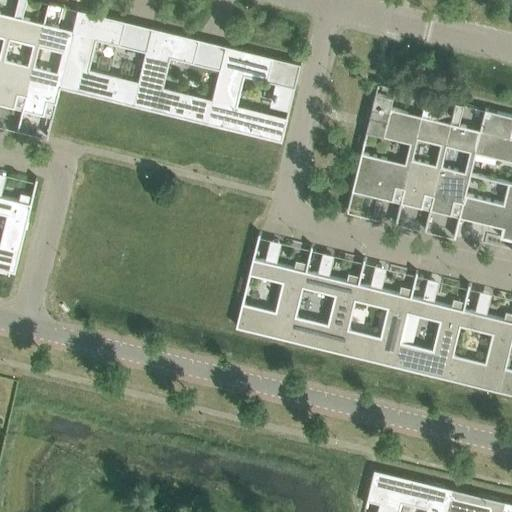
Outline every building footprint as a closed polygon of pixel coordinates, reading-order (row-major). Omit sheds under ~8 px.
[(29,62),(5,56),(0,75),(0,102),(14,106),(18,92),(26,94),(34,63),(39,43),(44,21),(43,21),(22,16),(26,0),(17,0),(14,14),(15,14),(10,36),(34,42),(29,62)] [(58,69),(34,63),(26,94),(22,108),(24,108),(43,113),(47,99),(55,101),(56,101),(60,85),(59,85),(73,28),(52,23),(56,4),(49,2),(48,2),(43,21),(44,21),(39,43),(63,49),(58,69)] [(59,85),(60,85),(133,103),(139,79),(138,79),(89,67),(97,38),(120,43),(126,19),(124,19),(78,8),(78,7),(73,28),(59,85)] [(0,33),(5,35),(0,55),(0,54),(0,75),(5,56),(10,36),(15,14),(14,14),(0,10),(0,33)] [(152,26),(138,79),(139,79),(133,103),(207,121),(213,97),(212,97),(163,85),(170,56),(194,61),(200,37),(198,37),(153,26),(152,26)] [(225,43),(212,97),(213,97),(207,121),(282,140),(287,116),(286,115),(237,103),(244,74),(268,79),(273,57),(273,55),(227,44),(226,44),(225,43)] [(391,106),(393,96),(376,92),(367,128),(366,130),(384,135),(391,106)] [(440,165),(445,146),(451,121),(430,116),(434,96),(426,94),(422,114),(416,139),(440,145),(435,164),(411,158),(404,186),(400,201),(402,201),(422,206),(425,191),(433,193),(434,193),(440,165)] [(469,176),(470,173),(474,153),(481,128),(480,128),(459,123),(464,103),(456,101),(451,121),(445,146),(469,152),(464,171),(440,165),(434,193),(433,193),(429,208),(431,208),(451,213),(454,198),(462,200),(463,201),(465,193),(469,176)] [(361,150),(352,189),(353,189),(392,199),(396,184),(404,186),(411,158),(416,139),(422,114),(391,106),(384,135),(410,141),(405,161),(363,151),(361,150)] [(511,135),(511,129),(511,113),(486,107),(485,107),(480,128),(481,128),(474,153),(511,162),(511,135)] [(511,182),(470,173),(469,176),(507,185),(503,202),(465,193),(463,201),(462,200),(459,215),(460,215),(502,225),(500,236),(511,238),(511,182)] [(0,211),(7,213),(0,241),(0,268),(8,270),(8,272),(9,272),(10,269),(15,270),(33,194),(32,194),(21,191),(19,199),(0,194),(0,211)] [(273,308),(242,300),(236,324),(260,330),(289,337),(294,317),(301,287),(306,269),(308,261),(307,261),(296,258),(294,266),(254,256),(252,256),(249,271),(280,279),(273,308)] [(327,325),(294,317),(289,337),(342,350),(346,330),(354,300),(358,282),(359,282),(361,274),(359,274),(348,271),(347,279),(306,269),(301,287),(334,295),(327,325)] [(342,350),(394,363),(399,343),(406,313),(411,295),(413,287),(412,287),(401,284),(399,292),(359,282),(358,282),(354,300),(387,308),(379,338),(346,330),(342,350)] [(432,351),(399,343),(394,363),(446,376),(451,356),(459,326),(463,307),(464,308),(466,300),(464,300),(453,297),(451,305),(411,295),(406,313),(439,321),(432,351)] [(484,364),(451,356),(446,376),(499,389),(504,369),(511,339),(511,335),(511,311),(506,310),(504,317),(464,308),(463,307),(459,326),(492,334),(484,364)] [(511,370),(504,369),(499,389),(511,391),(511,335),(511,339),(511,338),(511,370)] [(447,511),(448,510),(454,487),(375,468),(374,467),(367,497),(369,498),(380,501),(377,511),(447,511)] [(503,511),(506,500),(454,487),(448,510),(454,511),(503,511)] [(511,511),(511,501),(506,500),(503,511),(511,511)]
